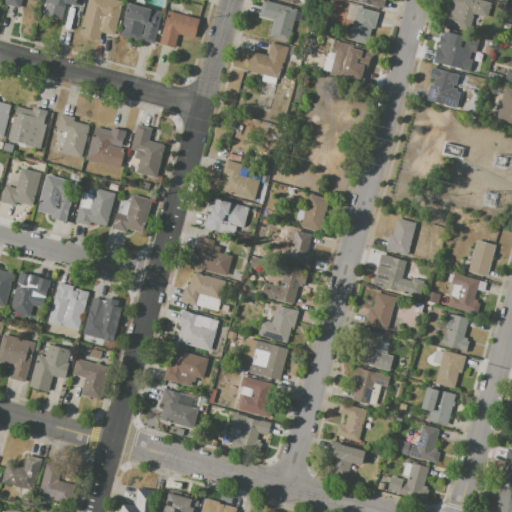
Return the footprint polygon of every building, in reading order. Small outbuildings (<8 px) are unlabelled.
[(4,0),(22,0),(20,8),(4,3),(4,0)] [(46,0),(81,0),(80,6),(67,3),(63,18),(43,13),(46,0)] [(80,35),(88,0),(118,0),(122,1),(113,35),(101,32),(99,39),(80,35)] [(263,0),(296,9),(288,42),(269,37),(273,19),(259,16),(263,0)] [(384,0),(382,9),(349,0),(384,0)] [(449,0),(482,0),(490,2),(486,17),(472,13),(467,31),(443,24),(449,0)] [(120,36),(128,4),(162,12),(154,45),(120,36)] [(357,6),(378,12),(374,28),(371,27),(366,44),(348,39),(357,6)] [(167,11),(200,19),(195,38),(179,34),(176,47),(159,43),(167,11)] [(441,30),(479,40),(475,53),(460,49),(455,68),(432,62),(441,30)] [(333,40),(369,49),(365,65),(367,66),(363,83),(330,75),(335,54),(330,52),(333,40)] [(251,51),(268,56),(271,43),(288,47),(279,79),(246,70),(251,51)] [(485,54),(487,46),(488,46),(493,48),(491,56),(485,54)] [(432,67),(459,74),(456,86),(453,85),(453,88),(457,89),(456,91),(460,93),(456,108),(426,100),(430,84),(433,85),(435,79),(429,77),(432,67)] [(511,68),(507,67),(503,81),(511,83),(511,68)] [(504,87),(511,89),(511,125),(495,121),(504,87)] [(3,138),(0,137),(0,102),(12,105),(3,138)] [(51,112),(41,149),(8,140),(16,106),(32,110),(33,107),(51,112)] [(82,158),(61,153),(67,133),(56,130),(61,113),(75,117),(74,121),(90,125),(82,158)] [(156,178),(136,173),(139,159),(135,158),(136,151),(130,150),(137,124),(152,128),(149,141),(165,145),(156,178)] [(126,132),(117,166),(86,158),(94,126),(110,130),(111,128),(126,132)] [(5,143),(14,145),(12,153),(3,151),(5,143)] [(226,160),(241,164),(238,175),(260,181),(255,200),(222,192),(226,175),(222,174),(226,160)] [(274,182),(279,165),(324,176),(319,193),(274,182)] [(41,173),(33,206),(15,201),(14,205),(1,202),(5,185),(16,188),(21,168),(41,173)] [(65,222),(52,219),(53,215),(37,210),(45,178),(65,183),(62,194),(72,196),(65,222)] [(140,187),(142,181),(151,184),(149,189),(140,187)] [(118,184),(116,191),(109,189),(110,183),(118,184)] [(115,194),(105,229),(76,221),(83,192),(94,195),(96,189),(115,194)] [(309,194),(328,199),(319,232),(300,227),(309,194)] [(151,200),(142,236),(112,228),(116,212),(120,213),(124,201),(130,202),(132,195),(151,200)] [(204,229),(208,213),(211,214),(211,212),(207,211),(209,203),(214,204),(215,199),(250,208),(244,228),(237,226),(234,236),(204,229)] [(397,218),(415,223),(407,255),(385,249),(389,233),(392,234),(397,218)] [(295,231),(312,236),(306,256),(313,258),(309,270),(279,262),(283,250),(289,252),(295,231)] [(198,236),(215,240),(214,245),(221,247),(219,252),(232,255),(227,278),(201,271),(202,268),(194,266),(198,252),(194,251),(198,236)] [(476,240),(495,245),(487,277),(468,272),(476,240)] [(381,254),(407,261),(398,292),(371,285),(374,276),(375,277),(381,254)] [(284,269),(307,275),(304,287),(298,286),(294,304),(261,296),(265,283),(279,286),(284,269)] [(0,270),(14,274),(5,307),(0,305),(0,270)] [(192,272),(224,280),(219,300),(199,295),(196,305),(181,301),(184,287),(188,288),(192,272)] [(454,273),(486,282),(484,292),(476,290),(474,300),(478,301),(475,314),(448,306),(454,284),(451,284),(454,273)] [(19,279),(34,283),(35,279),(49,283),(42,308),(33,305),(30,317),(10,312),(19,279)] [(59,282),(73,286),(72,290),(76,291),(76,288),(89,292),(79,330),(49,322),(59,282)] [(426,304),(429,291),(439,294),(436,306),(426,304)] [(377,293),(395,298),(386,330),(365,324),(369,308),(372,309),(377,293)] [(93,298),(107,302),(106,306),(122,310),(113,343),(94,338),(97,326),(86,323),(93,298)] [(421,313),(414,311),(416,303),(423,305),(421,313)] [(276,305),(298,311),(294,328),(292,327),(288,343),(257,335),(261,319),(271,322),(276,305)] [(182,311),(218,320),(211,351),(177,342),(181,326),(178,325),(182,311)] [(443,313),(452,315),(452,314),(469,318),(464,337),(467,338),(467,340),(469,341),(466,351),(440,344),(443,335),(446,336),(449,327),(440,325),(443,313)] [(388,371),(357,362),(366,330),(382,335),(377,352),(392,356),(388,371)] [(227,338),(229,331),(236,333),(234,340),(227,338)] [(0,341),(2,334),(35,343),(25,382),(9,378),(12,366),(0,362),(0,341)] [(248,338),(288,349),(280,380),(247,371),(250,361),(243,360),(248,338)] [(29,386),(41,342),(71,350),(67,363),(68,363),(64,379),(52,375),(48,391),(29,386)] [(436,349),(442,351),(443,350),(466,356),(462,372),(459,372),(454,388),(434,383),(439,363),(433,362),(436,349)] [(175,350),(208,358),(203,379),(194,376),(192,387),(163,380),(167,364),(171,365),(175,350)] [(76,359),(108,367),(99,399),(81,394),(85,378),(72,374),(76,359)] [(367,404),(351,400),(357,378),(351,377),(354,366),(382,374),(379,385),(373,383),(367,404)] [(243,376),(272,384),(267,402),(273,404),(269,418),(238,409),(242,394),(250,396),(252,389),(240,386),(243,376)] [(427,387),(455,394),(447,426),(428,421),(430,411),(421,409),(427,387)] [(164,389),(180,393),(177,403),(198,409),(193,429),(159,420),(164,404),(160,403),(164,389)] [(340,403),(367,410),(358,442),(335,435),(338,425),(340,426),(341,423),(345,424),(347,415),(338,413),(340,403)] [(232,413),(246,416),(246,417),(260,421),(260,420),(270,422),(267,435),(258,432),(255,447),(247,445),(245,451),(231,447),(233,436),(240,437),(242,428),(228,425),(232,413)] [(397,440),(410,443),(410,445),(416,446),(422,425),(439,429),(434,449),(441,450),(437,463),(394,452),(397,440)] [(176,435),(178,428),(184,429),(182,437),(176,435)] [(336,443),(365,451),(362,465),(351,462),(347,479),(327,474),(336,443)] [(498,479),(511,482),(511,449),(507,448),(498,479)] [(1,482),(7,463),(23,468),(26,455),(42,459),(33,491),(1,482)] [(46,463),(62,468),(59,480),(75,485),(70,504),(37,495),(46,463)] [(412,463),(429,468),(424,486),(430,488),(427,502),(397,494),(400,482),(406,484),(412,463)] [(347,482),(348,475),(355,477),(353,483),(347,482)] [(137,487),(156,490),(154,511),(120,511),(121,503),(135,505),(137,487)] [(500,487),(511,490),(511,511),(494,511),(497,502),(496,502),(500,487)] [(163,511),(168,493),(199,501),(196,511),(163,511)] [(201,511),(204,502),(236,511),(235,511),(201,511)]
